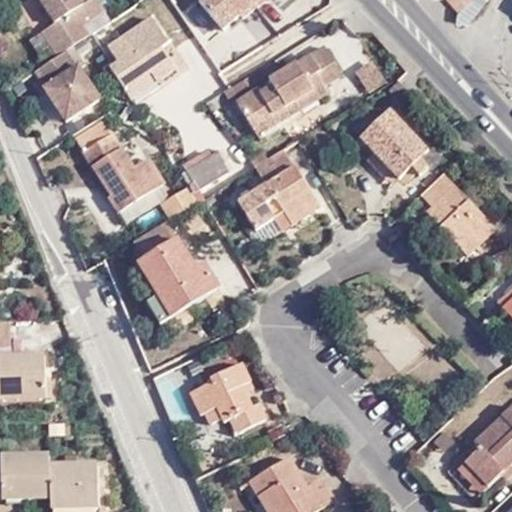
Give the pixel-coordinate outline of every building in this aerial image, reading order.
[(39,35),(56,62),(88,41),(106,28),(99,17),(91,4),(88,0),(41,0),(56,25),(39,35)] [(198,0),(227,29),(257,0),(198,0)] [(449,0),(461,12),(474,0),(449,0)] [(237,42),(250,56),(278,31),(258,7),(217,43),(225,53),(237,42)] [(156,72),(162,81),(180,68),(165,46),(172,41),(156,19),(112,47),(124,63),(115,68),(129,89),(156,72)] [(257,130),(283,114),(301,103),(306,111),(335,94),(329,84),(345,75),(326,48),(273,80),(277,87),(266,94),(263,89),(240,103),(257,130)] [(63,128),(96,105),(74,73),(73,74),(62,58),(56,62),(32,78),(43,94),(41,95),(63,128)] [(375,61),(358,72),(372,93),(388,82),(375,61)] [(135,98),(162,81),(156,72),(129,89),(135,98)] [(289,123),(283,114),(257,130),(262,139),(289,123)] [(376,158),(401,182),(419,165),(428,155),(390,116),(362,143),(376,157),(376,158)] [(129,168),(99,122),(73,138),(113,202),(110,204),(117,213),(159,187),(151,175),(154,173),(145,159),(129,168)] [(191,165),(194,170),(188,174),(200,195),(231,175),(225,165),(230,162),(223,152),(205,164),(202,165),(198,162),(191,165)] [(328,213),(288,152),(261,167),(274,187),(244,207),(259,232),(289,214),(301,230),(328,213)] [(401,182),(376,158),(376,157),(368,166),(393,190),(401,182)] [(419,165),(401,182),(405,187),(423,169),(419,165)] [(497,229),(448,177),(437,187),(424,198),(433,208),(429,215),(469,256),(497,229)] [(172,221),(199,205),(191,190),(165,204),(172,221)] [(196,269),(168,222),(136,242),(145,260),(139,264),(158,297),(172,319),(220,290),(210,274),(201,278),(196,269)] [(205,264),(196,269),(201,278),(210,274),(211,273),(205,264)] [(511,294),(502,304),(508,311),(511,307),(511,294)] [(161,325),(172,319),(158,297),(148,303),(161,325)] [(403,374),(445,333),(414,302),(401,314),(388,300),(358,328),(403,374)] [(0,350),(3,350),(3,341),(18,341),(18,323),(0,322),(0,350)] [(0,390),(4,390),(4,398),(50,397),(51,358),(3,358),(3,350),(0,350),(0,390)] [(232,430),(239,444),(268,430),(260,417),(254,420),(246,404),(254,400),(250,391),(240,371),(208,385),(212,394),(189,405),(200,427),(204,425),(218,419),(224,430),(226,433),(232,430)] [(465,463),(491,489),(511,468),(511,410),(478,443),(482,447),(465,463)] [(218,419),(204,425),(209,436),(224,430),(218,419)] [(262,474),(280,511),(285,511),(288,511),(319,511),(341,501),(346,499),(338,482),(333,484),(330,486),(326,478),(319,482),(304,452),(262,474)] [(5,495),(58,496),(58,505),(59,505),(101,506),(104,506),(105,464),(57,464),(57,457),(7,456),(5,495)] [(490,488),(466,464),(459,471),(482,495),(490,488)]
